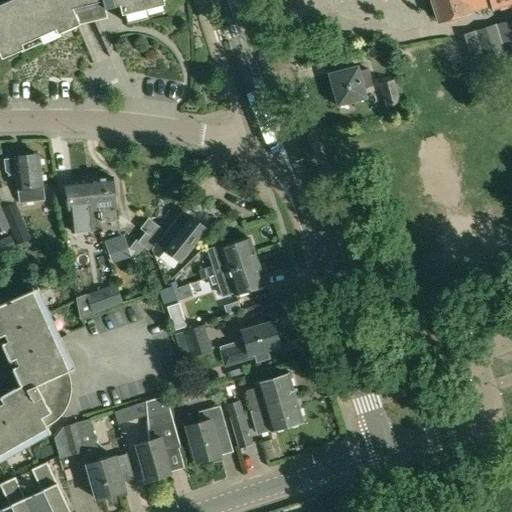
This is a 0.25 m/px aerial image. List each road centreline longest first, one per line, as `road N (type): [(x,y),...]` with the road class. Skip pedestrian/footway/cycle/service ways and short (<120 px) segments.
road 1 (residential): [(0,122),(100,123),(222,139),(263,131)]
road 2 (secondary): [(382,453),(302,203)]
road 3 (tertiary): [(198,511),(382,453)]
road 4 (secondary): [(222,0),(263,131)]
road 5 (secondary): [(284,125),(241,0)]
